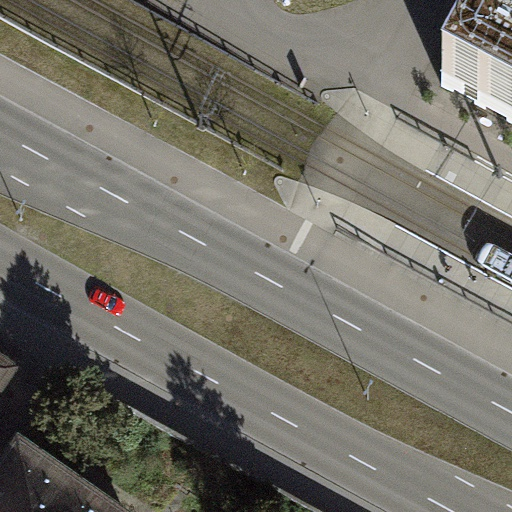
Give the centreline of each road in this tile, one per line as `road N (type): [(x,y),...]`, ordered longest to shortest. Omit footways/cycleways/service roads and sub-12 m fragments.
road 1 (secondary): [(511,414),(0,132)]
road 2 (secondary): [(0,265),(453,511)]
